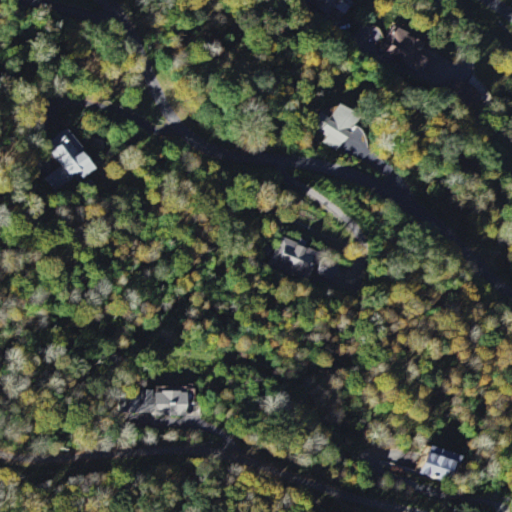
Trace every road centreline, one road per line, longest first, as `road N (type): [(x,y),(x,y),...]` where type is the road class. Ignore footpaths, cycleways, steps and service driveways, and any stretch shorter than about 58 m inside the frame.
road 1 (residential): [(98,0),(119,18),(154,94),(191,138),(380,189),(435,225),(511,298)]
road 2 (residential): [(399,511),(212,451),(0,453)]
